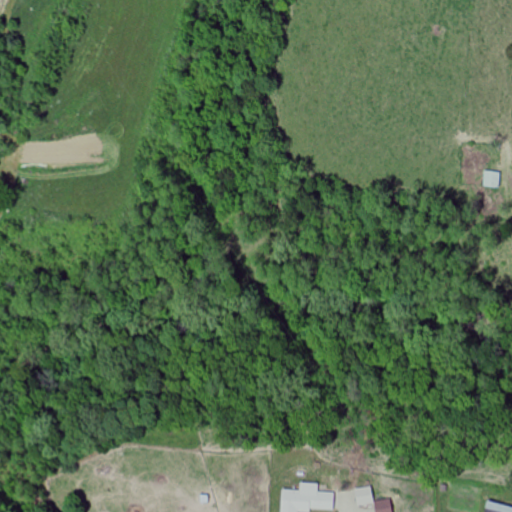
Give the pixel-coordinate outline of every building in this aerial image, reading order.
[(503,173),(487,172),(486,187),(502,188),(503,173)] [(285,490),(284,511),(301,511),(324,511),(336,511),(337,494),(321,493),(321,484),(304,483),(303,491),(285,490)] [(357,490),(361,507),(377,504),(374,487),(357,490)] [(395,511),(393,500),(377,502),(378,511),(395,511)] [(511,511),(511,507),(491,502),(488,511),(511,511)]
